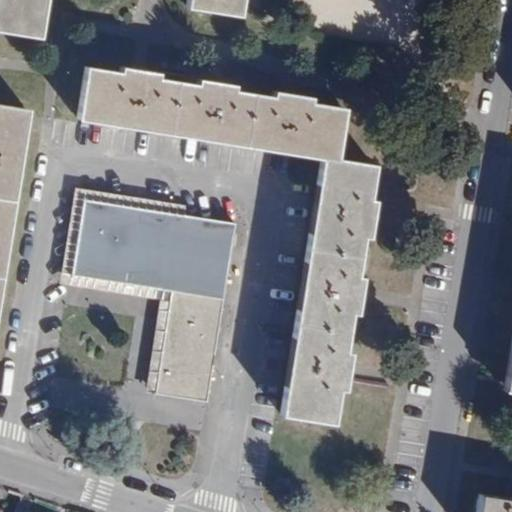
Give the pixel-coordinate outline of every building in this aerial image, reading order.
[(0,0),(0,30),(36,35),(42,0),(0,0)] [(186,0),(185,6),(237,14),(239,0),(186,0)] [(318,157),(279,414),(331,422),(336,388),(342,389),(348,352),(342,351),(348,312),(354,313),(358,276),(355,275),(360,236),(365,237),(371,199),(367,198),(371,165),(334,159),(342,108),(307,102),(308,98),(272,91),(271,96),(232,89),(232,85),(197,79),(196,84),(156,78),(157,73),(119,67),(119,72),(83,67),(77,118),(318,157)] [(0,265),(25,109),(0,105),(0,265)] [(72,274),(168,290),(152,394),(205,401),(233,223),(82,199),(72,274)] [(511,334),(503,389),(511,390),(511,334)] [(476,511),(511,511),(511,498),(479,494),(476,511)]
